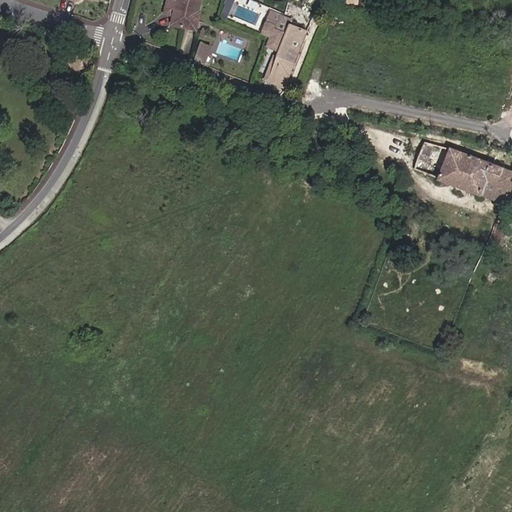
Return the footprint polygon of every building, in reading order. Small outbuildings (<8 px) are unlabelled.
[(173,17),(171,26),(196,32),(200,14),(197,13),(200,0),(167,0),(165,8),(175,10),(173,17)] [(164,15),(173,17),(175,10),(165,8),(164,15)] [(296,28),(291,25),(293,20),(272,11),(268,22),(275,25),(274,29),(287,33),(281,50),(278,58),(277,58),(266,82),(285,89),(307,32),(296,28)] [(275,25),(268,22),(263,33),(272,37),(269,46),(281,50),(287,33),(274,29),(275,25)] [(0,54),(5,57),(10,61),(18,49),(0,36),(0,54)] [(194,60),(205,64),(211,47),(201,43),(194,60)] [(511,172),(453,150),(426,142),(415,170),(441,181),(441,183),(480,198),(481,196),(506,206),(511,188),(511,172)] [(396,218),(396,219),(396,220),(396,221),(396,222),(397,222),(398,223),(399,223),(400,224),(401,223),(402,223),(403,223),(404,222),(404,221),(404,220),(404,219),(404,218),(404,217),(403,216),(402,215),(401,215),(400,215),(399,215),(398,215),(397,216),(396,217),(396,218)] [(498,249),(509,219),(502,216),(490,246),(498,249)]
